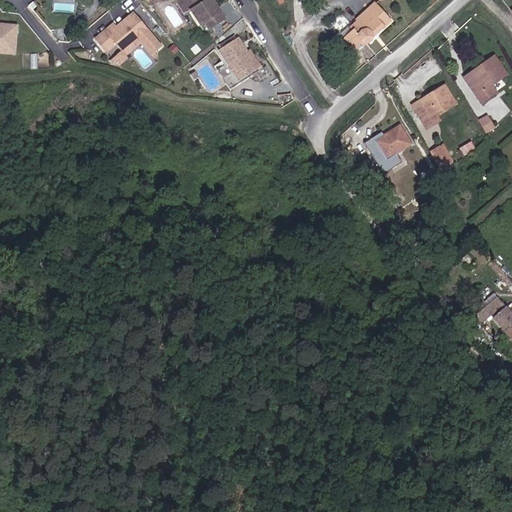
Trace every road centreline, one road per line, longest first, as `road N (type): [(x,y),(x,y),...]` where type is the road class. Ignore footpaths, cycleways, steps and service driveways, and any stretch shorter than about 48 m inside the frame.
road 1 (residential): [(326,120),(327,159),(452,327),(473,351),(511,372)]
road 2 (residential): [(463,0),(326,120)]
road 3 (residential): [(241,0),(312,113),(326,120)]
